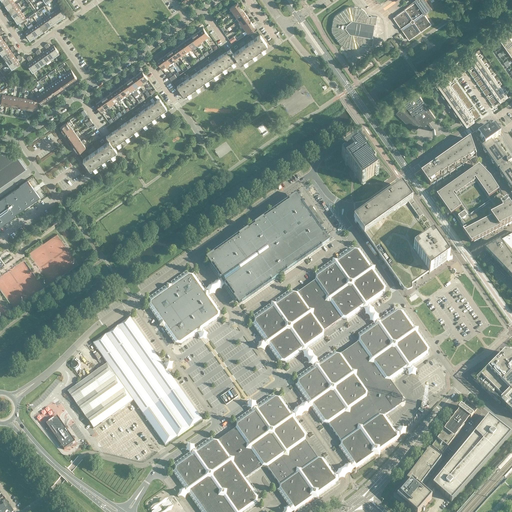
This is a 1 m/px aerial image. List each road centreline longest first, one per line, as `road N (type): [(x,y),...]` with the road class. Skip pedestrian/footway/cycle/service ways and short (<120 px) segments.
road 1 (residential): [(246,0),(277,43),(178,107)]
road 2 (residential): [(489,119),(364,204),(346,205)]
road 3 (residential): [(178,107),(59,198)]
road 4 (unclassified): [(194,259),(313,173)]
road 5 (unclassified): [(235,318),(355,236)]
road 6 (unclassified): [(280,379),(399,297)]
road 7 (unclassified): [(280,379),(344,473),(342,489)]
road 8 (unclassified): [(32,384),(132,302)]
road 9 (unclassified): [(360,122),(284,26)]
